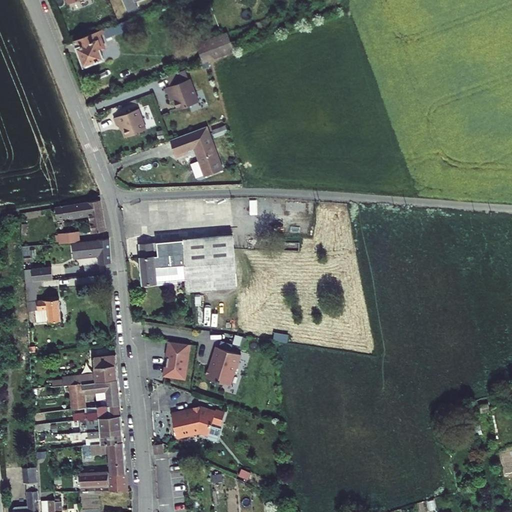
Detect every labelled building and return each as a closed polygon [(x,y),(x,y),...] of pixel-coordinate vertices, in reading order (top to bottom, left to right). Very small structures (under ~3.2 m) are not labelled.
[(133,22),(122,26),(125,34),(136,30),(133,22)] [(196,44),(203,64),(235,52),(228,32),(196,44)] [(98,35),(70,46),(79,72),(104,63),(97,44),(101,43),(98,35)] [(174,100),(178,109),(199,102),(191,78),(189,79),(185,70),(167,77),(170,86),(166,87),(169,95),(172,94),(174,100)] [(138,113),(112,122),(115,131),(119,129),(124,143),(146,135),(138,113)] [(207,130),(170,143),(176,159),(195,152),(205,180),(223,173),(207,130)] [(197,179),(203,177),(198,163),(193,164),(197,179)] [(56,207),(57,219),(90,214),(94,232),(106,230),(101,200),(56,207)] [(60,242),(60,243),(73,242),(80,241),(79,231),(59,233),(59,234),(60,242)] [(136,246),(141,285),(187,279),(189,291),(236,284),(228,233),(136,246)] [(73,242),(74,257),(99,255),(100,264),(106,263),(111,263),(110,238),(80,241),(73,242)] [(32,269),(33,281),(41,280),(53,279),(51,266),(32,269)] [(37,322),(61,320),(59,298),(37,300),(36,288),(41,288),(41,280),(33,281),(26,282),(28,301),(29,310),(36,310),(37,322)] [(274,340),(287,342),(288,335),(275,333),(274,340)] [(222,339),(219,346),(231,351),(234,343),(222,339)] [(169,350),(165,374),(184,377),(189,344),(169,341),(167,350),(169,350)] [(210,375),(209,378),(229,384),(234,368),(237,369),(241,354),(218,346),(215,354),(216,355),(212,370),(210,369),(208,375),(210,375)] [(52,380),(53,386),(118,379),(116,354),(94,357),(96,372),(63,376),(63,379),(52,380)] [(118,379),(71,384),(73,409),(85,408),(84,393),(96,392),(107,391),(108,405),(121,404),(118,379)] [(97,401),(101,400),(101,406),(108,405),(107,391),(96,392),(97,401)] [(481,412),(489,411),(487,403),(479,405),(481,412)] [(89,412),(59,416),(59,421),(80,419),(122,414),(121,404),(108,405),(101,406),(99,406),(99,411),(89,412)] [(189,411),(189,409),(172,413),(177,436),(183,434),(184,436),(193,434),(193,432),(200,430),(208,438),(217,441),(221,428),(212,425),(213,421),(222,424),(224,413),(216,411),(215,413),(202,409),(201,412),(196,410),(192,411),(189,411)] [(80,419),(81,432),(123,428),(122,414),(80,419)] [(70,433),(71,440),(86,438),(101,437),(102,443),(124,441),(123,428),(81,432),(70,433)] [(110,452),(112,472),(127,471),(124,441),(102,443),(91,444),(92,454),(110,452)] [(83,445),(84,458),(92,457),(92,454),(91,444),(87,444),(83,445)] [(155,447),(155,458),(165,457),(165,447),(155,447)] [(187,458),(188,467),(197,467),(196,461),(194,461),(193,459),(187,458)] [(37,467),(23,468),(24,483),(26,483),(38,482),(37,467)] [(239,476),(248,480),(251,474),(242,469),(239,476)] [(93,485),(109,484),(109,472),(94,473),(94,471),(90,471),(90,473),(93,473),(93,485)] [(128,490),(127,471),(112,472),(109,472),(109,484),(110,490),(128,490)] [(93,485),(93,473),(90,473),(80,474),(81,485),(93,485)] [(40,511),(38,482),(26,483),(27,491),(28,492),(29,506),(29,511),(40,511)]
